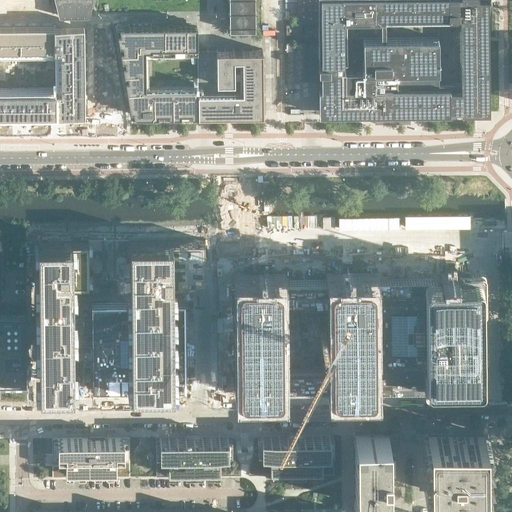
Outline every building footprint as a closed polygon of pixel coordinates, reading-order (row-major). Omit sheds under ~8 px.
[(56,0),(60,16),(88,16),(91,0),(56,0)] [(255,29),(254,0),(228,0),(229,30),(255,29)] [(489,112),(488,41),(487,0),(297,0),(298,24),(286,24),(286,33),(301,33),(301,22),(318,21),(318,71),(322,71),(322,88),(322,89),(319,89),(319,113),(374,113),(374,111),(375,111),(375,124),(410,123),(410,112),(449,112),(449,109),(455,109),(460,109),(461,112),(489,112)] [(151,24),(116,24),(116,25),(117,26),(118,33),(121,50),(122,56),(123,65),(124,71),(124,72),(125,78),(129,102),(130,108),(131,114),(135,114),(142,114),(151,114),(152,114),(154,114),(161,114),(166,113),(172,113),(177,113),(184,113),(185,113),(189,113),(195,113),(197,113),(198,113),(197,49),(197,26),(197,23),(151,24)] [(84,28),(55,28),(55,25),(0,25),(0,115),(85,114),(85,104),(84,28)] [(262,48),(197,49),(198,113),(200,113),(209,113),(210,113),(261,112),(263,112),(263,81),(262,48)] [(203,239),(129,239),(129,296),(131,390),(173,390),(171,296),(171,284),(204,283),(203,239)] [(88,240),(36,241),(37,296),(38,392),(73,391),(72,296),(72,283),(88,283),(88,240)] [(255,279),(238,280),(239,384),(286,384),(330,384),(432,382),(432,352),(445,352),(445,377),(446,378),(478,378),(481,376),(481,313),(480,310),(478,309),(476,308),(472,308),(472,291),(472,276),(469,274),(444,274),(441,277),(441,284),(434,285),(433,278),(355,279),(354,277),(352,276),(331,276),(329,277),(329,279),(281,279),(280,278),(279,276),(257,277),(256,278),(255,279)] [(184,302),(91,302),(92,390),(185,389),(184,302)] [(0,384),(25,385),(25,352),(24,317),(0,317),(0,384)] [(449,490),(464,490),(484,490),(485,490),(485,489),(490,488),(484,478),(484,469),(490,469),(484,462),(484,454),(490,453),(484,447),(484,446),(489,435),(484,435),(484,434),(427,434),(427,436),(422,436),(428,446),(428,455),(422,455),(428,462),(428,471),(423,471),(428,478),(423,489),(428,489),(428,490),(449,490)] [(394,474),(393,460),(389,460),(389,435),(357,435),(355,435),(355,436),(358,436),(358,443),(356,444),(355,447),(356,450),(358,451),(358,453),(359,458),(356,459),(355,462),(356,465),(359,466),(359,473),(356,474),(355,477),(356,480),(359,481),(359,488),(356,489),(355,492),(356,495),(359,496),(359,502),(355,502),(355,503),(389,503),(389,474),(394,474)] [(334,436),(155,437),(156,476),(335,474),(334,436)] [(130,477),(129,437),(104,438),(90,438),(52,438),(52,454),(52,455),(59,455),(59,457),(59,465),(52,465),(52,466),(52,477),(130,477)]
